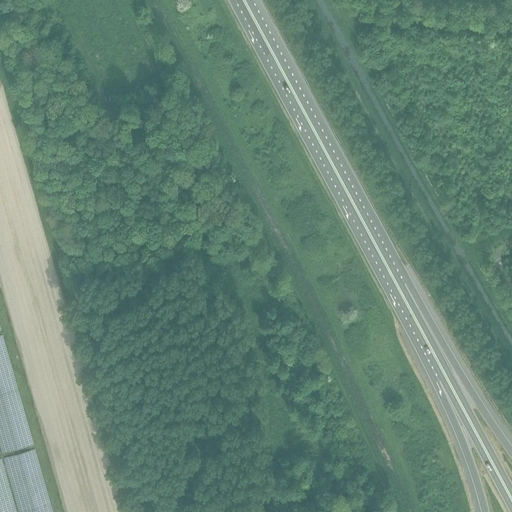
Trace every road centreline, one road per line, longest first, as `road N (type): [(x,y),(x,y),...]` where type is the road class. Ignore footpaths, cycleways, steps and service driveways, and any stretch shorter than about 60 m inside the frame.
road 1 (trunk): [(397,287),(243,0)]
road 2 (trunk): [(511,450),(397,287)]
road 3 (trunk): [(445,376),(484,511)]
road 4 (trunk): [(511,500),(445,376)]
